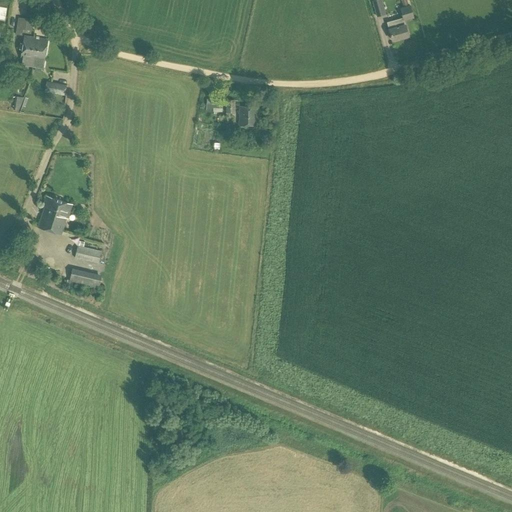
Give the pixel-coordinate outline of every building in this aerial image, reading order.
[(376,17),(386,15),(381,0),(375,0),(372,1),(376,17)] [(408,6),(406,0),(400,0),(403,8),(400,9),(403,18),(387,23),(392,41),(408,36),(404,20),(414,18),(411,6),(408,6)] [(24,24),(25,19),(18,18),(16,34),(21,35),(22,29),(25,30),(26,25),(24,24)] [(26,25),(25,30),(31,31),(33,21),(26,20),(26,19),(25,19),(24,24),(26,25)] [(32,44),(33,38),(24,36),(20,58),(23,59),(22,65),(33,67),(34,60),(35,54),(34,54),(35,44),(32,44)] [(43,69),(48,40),(33,38),(32,44),(35,44),(34,54),(35,54),(34,60),(33,67),(34,67),(43,69)] [(66,85),(52,83),(51,93),(64,95),(66,85)] [(19,111),(24,98),(24,97),(14,96),(13,110),(19,111)] [(221,108),(221,100),(207,99),(207,110),(213,111),(213,107),(221,108)] [(234,113),(235,100),(226,100),(226,113),(234,113)] [(256,126),(257,107),(240,107),(239,126),(256,126)] [(67,219),(72,205),(47,196),(43,206),(45,207),(38,227),(61,235),(66,219),(67,219)] [(99,264),(101,251),(77,246),(74,258),(99,264)] [(98,288),(101,275),(72,268),(69,281),(98,288)]
